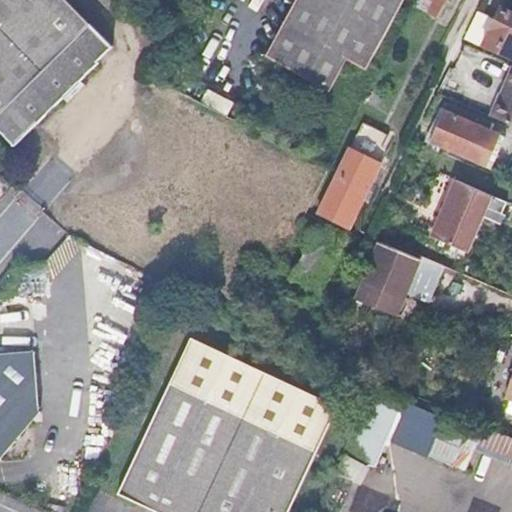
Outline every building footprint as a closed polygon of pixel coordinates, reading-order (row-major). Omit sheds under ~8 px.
[(65,0),(0,0),(0,127),(19,146),(100,61),(98,60),(112,45),(65,0)] [(403,0),(296,0),(282,27),(347,61),(366,70),(403,0)] [(446,0),(415,0),(414,2),(439,14),(446,0)] [(497,20),(478,11),(466,36),(511,56),(511,13),(502,9),(497,20)] [(282,27),(265,59),(330,93),(347,61),(282,27)] [(511,119),(511,73),(494,117),(502,120),(510,124),(511,119)] [(497,134),(446,110),(432,139),(485,162),(497,134)] [(432,139),(431,142),(488,168),(503,137),(497,134),(485,162),(432,139)] [(385,155),(354,140),(337,176),(359,186),(361,182),(370,186),(385,155)] [(359,186),(337,176),(318,213),(349,229),(370,186),(361,182),(359,186)] [(510,201),(462,180),(438,237),(472,252),(492,207),(506,213),(510,201)] [(304,236),(311,239),(293,276),(320,290),(341,244),(309,228),(304,236)] [(419,260),(383,244),(366,282),(364,287),(369,289),(365,299),(370,302),(396,313),(397,310),(402,297),(404,293),(428,303),(436,283),(440,275),(444,265),(436,262),(421,255),(419,260)] [(453,280),(457,271),(444,265),(440,275),(453,280)] [(369,289),(364,287),(360,297),(365,299),(369,289)] [(407,299),(402,297),(397,310),(396,313),(400,315),(407,299)] [(284,511),(335,401),(186,333),(112,492),(155,511),(284,511)] [(30,352),(0,354),(0,458),(37,410),(30,352)] [(373,394),(344,448),(373,464),(402,410),(373,394)] [(393,435),(412,445),(425,420),(406,410),(393,435)] [(511,435),(486,425),(479,443),(511,455),(511,435)] [(436,434),(429,454),(455,462),(461,442),(436,434)]
